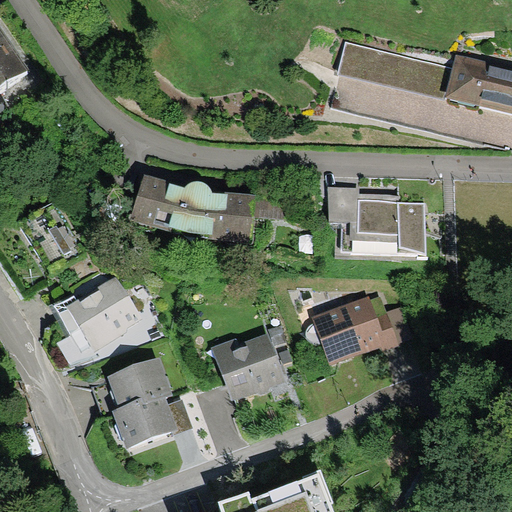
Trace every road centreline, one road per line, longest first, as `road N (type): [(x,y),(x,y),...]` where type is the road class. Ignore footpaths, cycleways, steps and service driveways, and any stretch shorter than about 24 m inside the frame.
road 1 (residential): [(21,0),(99,113),(138,141),(189,156),(511,168)]
road 2 (residential): [(90,501),(153,494),(414,396),(438,406),(442,444),(398,511)]
road 3 (residential): [(0,315),(32,364),(90,501)]
